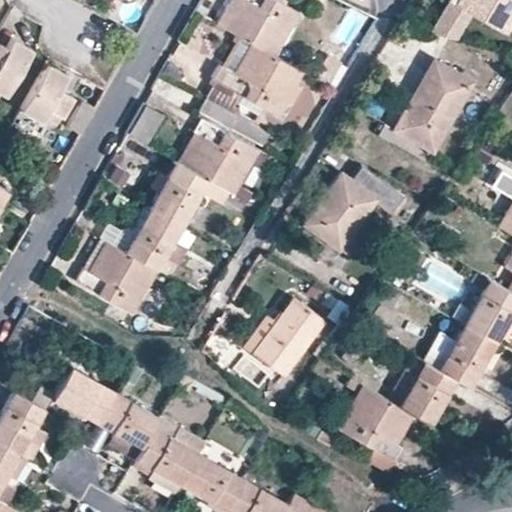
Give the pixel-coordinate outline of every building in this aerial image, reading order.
[(229,0),(217,22),(240,35),(249,41),(272,54),(297,10),(278,0),(229,0)] [(278,0),(297,10),(272,54),(280,59),(307,14),(303,5),(293,0),(278,0)] [(454,38),(470,10),(454,1),(453,0),(447,0),(429,31),(454,38)] [(511,0),(454,0),(454,1),(470,10),(506,31),(511,21),(511,0)] [(0,40),(0,88),(5,92),(31,46),(12,35),(7,44),(0,40)] [(240,35),(222,66),(232,72),(249,41),(240,35)] [(215,78),(204,95),(232,111),(238,100),(242,92),(258,101),(277,112),(284,101),(289,104),(299,86),(294,83),(301,70),(280,59),(272,54),(249,41),(232,72),(222,66),(219,64),(211,76),(215,78)] [(432,149),(471,79),(436,59),(411,104),(407,102),(394,127),(432,149)] [(69,77),(49,66),(23,112),(42,123),(44,120),(58,128),(74,100),(67,96),(60,92),(69,77)] [(242,92),(238,100),(253,109),(258,101),(242,92)] [(232,111),(204,95),(197,107),(260,142),(267,131),(232,111)] [(79,131),(95,105),(82,99),(67,123),(79,131)] [(147,137),(162,111),(149,103),(134,129),(147,137)] [(226,190),(244,200),(250,189),(238,181),(240,178),(231,172),(239,160),(247,165),(257,149),(199,116),(174,160),(226,190)] [(148,206),(179,223),(198,189),(219,201),(226,190),(174,160),(148,206)] [(240,178),(247,165),(239,160),(231,172),(240,178)] [(303,221),(337,246),(348,232),(371,199),(391,212),(404,194),(361,163),(350,176),(340,169),(303,221)] [(511,174),(500,167),(491,183),(511,195),(511,174)] [(511,233),(511,197),(497,225),(511,233)] [(157,268),(169,274),(176,262),(162,253),(179,223),(148,206),(132,234),(123,249),(157,268)] [(108,220),(99,235),(123,249),(132,234),(108,220)] [(348,232),(337,246),(345,252),(355,238),(348,232)] [(123,249),(99,235),(75,278),(132,310),(140,296),(132,291),(140,279),(148,284),(157,268),(123,249)] [(460,321),(493,340),(511,308),(511,290),(505,287),(487,276),(460,321)] [(132,291),(140,296),(148,284),(140,279),(132,291)] [(349,316),(356,307),(325,289),(319,298),(338,309),(331,317),(342,326),(349,316)] [(268,327),(251,350),(282,372),(322,316),(292,295),(280,312),(275,319),(270,315),(266,312),(260,321),(268,327)] [(275,319),(280,312),(275,308),(270,315),(275,319)] [(243,343),(251,350),(268,327),(260,321),(243,343)] [(468,384),(493,340),(460,321),(452,336),(435,365),(454,376),(468,384)] [(435,365),(452,336),(439,329),(422,358),(435,365)] [(366,340),(357,333),(349,343),(358,350),(366,340)] [(395,403),(422,358),(411,352),(384,397),(395,403)] [(113,387),(159,412),(174,386),(175,383),(129,358),(113,387)] [(412,413),(428,421),(454,376),(435,365),(422,358),(395,403),(412,413)] [(96,417),(113,387),(68,361),(53,387),(52,389),(50,392),(96,417)] [(184,390),(193,376),(183,370),(175,383),(174,386),(184,390)] [(405,425),(412,413),(395,403),(384,397),(348,376),(344,383),(356,389),(335,425),(373,446),(367,456),(387,468),(400,445),(395,442),(391,440),(401,423),(405,425)] [(43,405),(50,392),(52,389),(38,381),(28,397),(43,405)] [(28,397),(11,387),(0,406),(0,438),(18,449),(33,422),(43,405),(28,397)] [(141,444),(159,412),(113,387),(96,417),(141,444)] [(179,479),(197,448),(172,433),(177,423),(159,412),(141,444),(135,454),(179,479)] [(18,449),(26,453),(42,427),(33,422),(18,449)] [(395,442),(405,425),(401,423),(391,440),(395,442)] [(262,439),(264,436),(267,430),(258,425),(253,434),(262,439)] [(315,437),(327,444),(331,436),(320,429),(315,437)] [(18,449),(0,438),(0,480),(1,480),(6,470),(18,449)] [(225,506),(242,474),(197,448),(179,479),(225,506)] [(14,474),(26,453),(18,449),(6,470),(14,474)] [(175,487),(179,479),(135,454),(130,462),(175,487)] [(235,511),(279,511),(286,499),(242,474),(225,506),(235,511)] [(334,511),(293,488),(286,499),(279,511),(334,511)] [(0,511),(24,511),(0,498),(0,511)]
